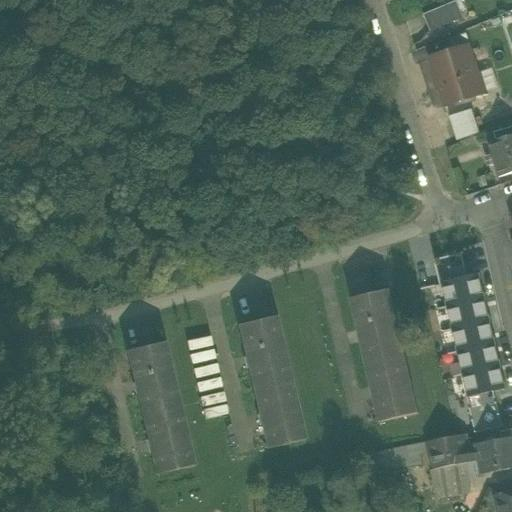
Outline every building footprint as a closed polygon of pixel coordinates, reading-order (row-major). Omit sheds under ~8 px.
[(424,15),(431,32),(464,18),(457,1),(424,15)] [(431,58),(446,106),(483,94),(477,74),(468,46),(431,58)] [(493,68),(477,74),(483,94),(500,88),(493,68)] [(483,94),(446,106),(449,117),(471,109),(473,114),(488,109),(483,94)] [(449,117),(457,141),(479,134),(473,114),(471,109),(449,117)] [(511,136),(489,143),(499,177),(511,173),(511,136)] [(435,261),(438,273),(465,266),(462,254),(435,261)] [(440,285),(442,284),(468,278),(465,266),(438,273),(440,285)] [(468,278),(442,284),(448,307),(485,298),(480,274),(468,278)] [(350,298),(366,364),(402,356),(386,289),(350,298)] [(448,307),(453,329),(491,321),(485,298),(448,307)] [(236,325),(252,391),(288,383),(272,316),(236,325)] [(453,329),(458,352),(496,343),(491,321),(453,329)] [(211,338),(187,343),(190,353),(213,347),(211,338)] [(126,351),(142,417),(176,409),(160,343),(126,351)] [(458,352),(464,375),(501,366),(496,343),(458,352)] [(214,351),(191,357),(193,366),(217,361),(214,351)] [(416,414),(402,356),(366,364),(380,422),(416,414)] [(218,365),(194,370),(196,380),(220,374),(218,365)] [(469,397),(469,398),(494,392),(507,389),(501,366),(464,375),(469,397)] [(221,378),(197,384),(199,394),(223,388),(221,378)] [(302,441),(288,383),(252,391),(266,449),(302,441)] [(224,391),(200,397),(203,407),(226,401),(224,391)] [(467,397),(470,410),(497,404),(494,392),(469,398),(469,397),(467,397)] [(470,410),(472,421),(499,415),(497,404),(470,410)] [(227,405),(203,410),(206,420),(230,415),(227,405)] [(190,468),(176,409),(142,417),(156,476),(190,468)] [(472,421),(475,434),(503,427),(499,415),(472,421)] [(428,455),(431,470),(471,462),(468,446),(466,436),(456,438),(426,443),(428,455)] [(480,460),(483,474),(511,468),(511,437),(468,446),(471,462),(480,460)] [(422,456),(428,455),(426,443),(379,453),(381,464),(422,456)] [(424,465),(422,456),(381,464),(383,473),(424,465)] [(480,460),(471,462),(431,470),(437,499),(468,493),(470,477),(483,474),(480,460)] [(511,511),(511,492),(497,496),(500,511),(511,511)]
